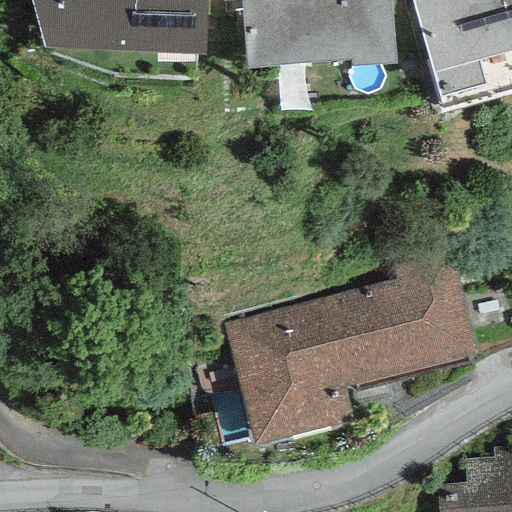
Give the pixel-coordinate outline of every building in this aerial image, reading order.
[(25,0),(26,1),(42,67),(204,71),(207,0),(25,0)] [(220,0),(221,7),(240,6),(245,82),(351,75),(351,82),(394,79),(388,0),(220,0)] [(511,0),(420,0),(411,2),(441,124),(511,106),(511,0)] [(391,286),(222,326),(253,457),(351,434),(342,399),(476,367),(446,242),(384,257),(391,286)] [(511,511),(511,450),(492,452),(493,462),(464,464),(466,491),(437,493),(437,511),(511,511)]
